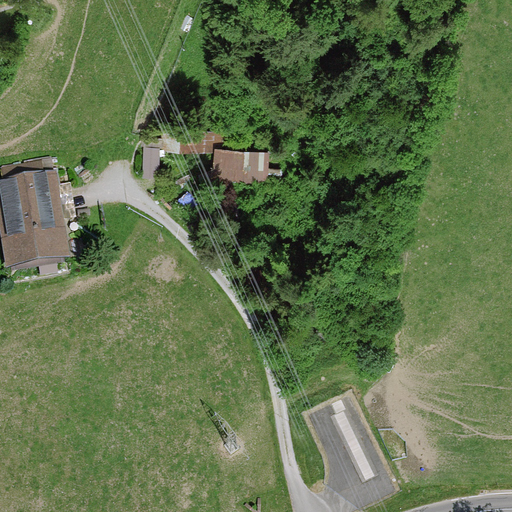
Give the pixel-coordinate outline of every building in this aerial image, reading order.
[(188,32),(193,19),(186,16),(181,30),(188,32)] [(212,130),(162,127),(161,147),(211,150),(212,130)] [(268,147),(216,145),(215,176),(266,179),(268,147)] [(159,146),(144,146),(142,177),(158,178),(159,146)] [(54,178),(0,186),(0,241),(5,273),(68,263),(54,178)] [(188,192),(179,200),(188,210),(197,202),(188,192)] [(361,483),(378,475),(343,398),(330,404),(335,414),(331,416),(361,483)]
